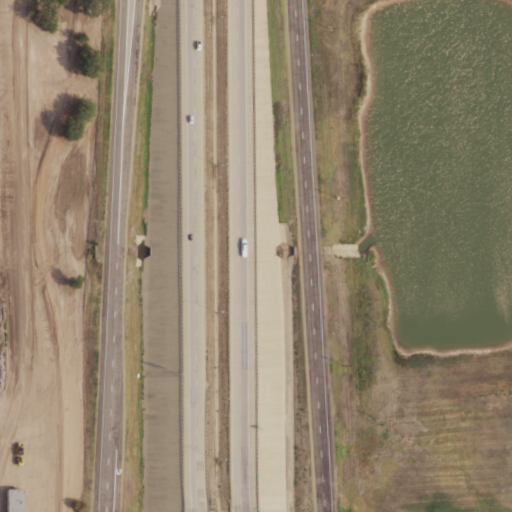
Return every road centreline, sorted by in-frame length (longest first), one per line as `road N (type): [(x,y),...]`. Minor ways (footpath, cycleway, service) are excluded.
road 1 (secondary): [(326,511),(296,0)]
road 2 (secondary): [(130,0),(108,511)]
road 3 (motorway): [(240,511),(237,0)]
road 4 (motorway): [(194,0),(197,511)]
